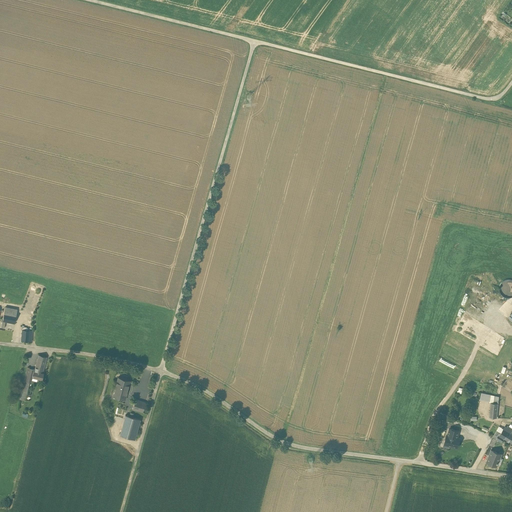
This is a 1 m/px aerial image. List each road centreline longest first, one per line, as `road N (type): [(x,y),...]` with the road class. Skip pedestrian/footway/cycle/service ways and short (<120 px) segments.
road 1 (unclassified): [(160,371),(254,40)]
road 2 (unclassified): [(418,462),(286,443),(205,389),(160,371)]
road 3 (unclassified): [(511,83),(485,97),(254,40)]
road 4 (unclassified): [(254,40),(90,0)]
road 5 (unclassified): [(160,371),(0,344)]
road 6 (track): [(121,511),(160,371)]
